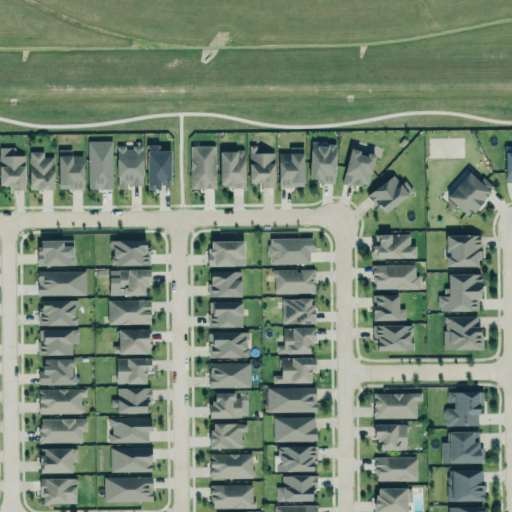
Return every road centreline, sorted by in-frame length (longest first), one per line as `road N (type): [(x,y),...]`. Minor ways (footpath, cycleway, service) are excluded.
road 1 (residential): [(0,217),(336,214)]
road 2 (residential): [(336,214),(340,511)]
road 3 (residential): [(180,216),(182,511)]
road 4 (residential): [(6,217),(6,511)]
road 5 (residential): [(508,216),(511,472)]
road 6 (residential): [(338,368),(510,370)]
